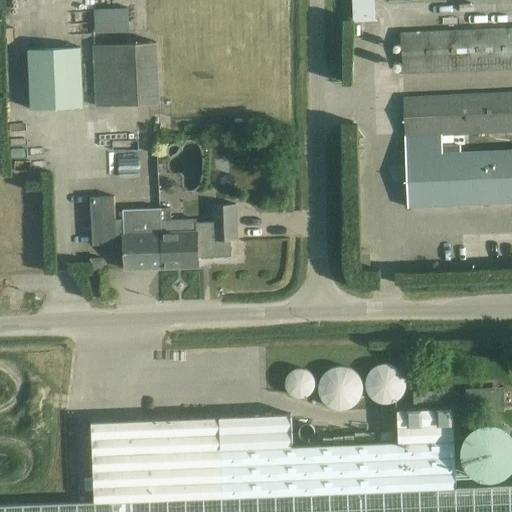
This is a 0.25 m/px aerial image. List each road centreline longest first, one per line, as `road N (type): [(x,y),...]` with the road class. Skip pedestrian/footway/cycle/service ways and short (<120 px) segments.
road 1 (unclassified): [(0,323),(318,310)]
road 2 (unclassified): [(318,310),(315,0)]
road 3 (unclassified): [(318,310),(511,305)]
